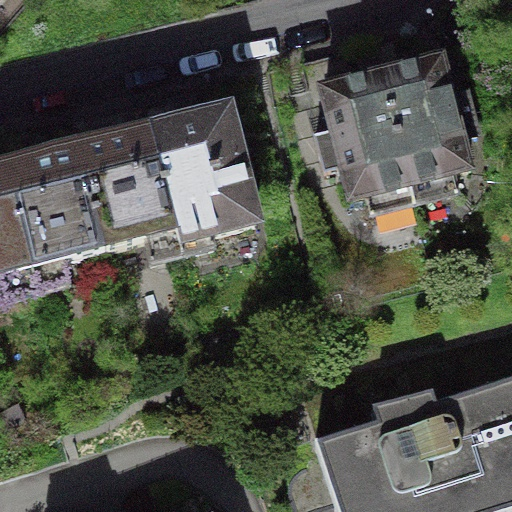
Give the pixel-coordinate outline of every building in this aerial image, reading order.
[(441,66),(382,81),(410,189),(469,174),(460,141),(476,137),(467,102),(459,104),(451,106),(441,66)] [(382,81),(323,96),(335,141),(328,143),(321,145),(325,162),(339,159),(351,204),(365,201),(370,220),(415,209),(410,189),(382,81)] [(168,136),(152,140),(179,248),(255,229),(227,122),(168,136)] [(138,144),(79,159),(104,257),(175,239),(177,249),(179,248),(152,140),(138,144)] [(22,173),(6,177),(31,276),(104,257),(79,159),(22,173)] [(0,178),(0,286),(5,306),(37,297),(31,276),(6,177),(0,178)] [(377,428),(315,448),(333,508),(334,511),(511,511),(511,384),(436,408),(434,398),(373,414),(377,428)]
